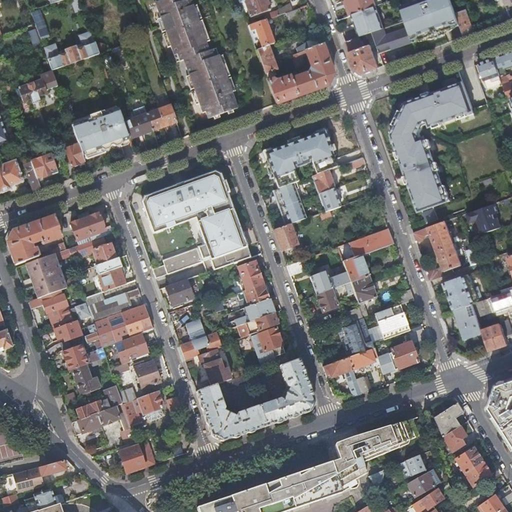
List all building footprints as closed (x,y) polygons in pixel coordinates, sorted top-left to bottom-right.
[(76,13),(83,10),(78,0),(71,0),(76,13)] [(180,62),(186,59),(189,67),(186,68),(203,113),(205,112),(208,119),(226,113),(235,109),(232,102),(236,101),(219,56),(216,57),(213,50),(207,52),(204,45),(207,43),(198,19),(191,0),(163,0),(158,2),(161,9),(158,10),(175,56),(177,55),(180,62)] [(271,11),(266,0),(248,0),(244,2),(250,18),(271,11)] [(346,0),(344,1),(350,17),(353,16),(346,0)] [(346,0),(353,16),(353,15),(376,6),(374,0),(346,0)] [(456,13),(451,0),(431,0),(427,2),(426,0),(420,0),(401,7),(406,21),(411,35),(413,40),(413,42),(430,36),(430,35),(443,30),(444,31),(460,25),(456,13)] [(278,10),(280,15),(284,14),(292,11),(289,4),(278,10)] [(377,7),(376,6),(353,15),(353,16),(377,7)] [(385,28),(377,7),(353,16),(361,36),(367,34),(373,32),(385,28)] [(302,19),(298,9),(292,11),(284,14),(288,24),(302,19)] [(464,10),(456,13),(460,25),(464,37),(475,33),(466,9),(464,10)] [(265,21),(266,21),(280,15),(278,10),(263,16),(265,21)] [(31,14),(40,40),(44,39),(43,36),(47,34),(39,11),(31,14)] [(246,22),(248,27),(257,24),(254,19),(246,22)] [(262,49),(268,46),(274,44),(266,21),(265,21),(257,24),(248,27),(252,37),(257,35),(260,44),(262,49)] [(385,28),(373,32),(376,41),(376,43),(380,53),(391,49),(387,39),(392,37),(391,35),(405,31),(409,44),(413,42),(413,40),(411,35),(406,21),(385,28)] [(134,41),(146,37),(142,29),(130,33),(133,42),(134,41)] [(373,32),(367,34),(370,43),(376,41),(373,32)] [(84,48),(94,45),(92,38),(89,37),(82,40),(80,42),(82,48),(84,47),(84,48)] [(360,37),(345,42),(355,67),(366,73),(379,68),(371,45),(364,48),(360,37)] [(309,50),(322,45),(320,38),(307,43),(309,50)] [(98,54),(107,51),(105,45),(104,45),(98,44),(95,45),(98,54)] [(46,48),(51,62),(60,59),(59,56),(58,53),(57,53),(54,45),(46,48)] [(51,71),(98,54),(95,45),(94,45),(84,48),(84,47),(82,48),(77,50),(76,47),(64,51),(65,54),(59,56),(60,59),(51,62),(48,63),(51,71)] [(268,82),(276,105),(328,87),(333,76),(322,45),(309,50),(291,56),(295,66),(295,69),(303,66),(302,64),(304,63),(302,57),(306,56),(311,69),(308,73),(291,80),(290,77),(276,82),(272,81),(268,82)] [(257,51),(265,75),(277,70),(268,46),(262,49),(257,51)] [(511,51),(493,58),(497,69),(503,67),(504,69),(511,66),(511,51)] [(493,58),(478,64),(487,90),(502,84),(500,78),(499,76),(497,69),(493,58)] [(44,74),(50,71),(47,61),(40,64),(44,74)] [(45,92),(57,88),(51,71),(50,71),(44,74),(39,76),(41,81),(18,90),(23,103),(46,95),(45,92)] [(502,84),(508,100),(511,99),(511,98),(511,77),(510,76),(507,77),(507,76),(503,77),(500,78),(502,84)] [(474,111),(473,108),(463,82),(407,102),(403,112),(400,111),(394,124),(396,125),(392,135),(419,212),(449,202),(426,137),(420,139),(418,133),(422,124),(428,122),(430,127),(474,111)] [(165,128),(176,124),(169,102),(157,106),(158,110),(165,128)] [(489,107),(488,103),(473,108),(474,111),(474,113),(490,108),(489,107)] [(142,139),(154,134),(153,132),(146,114),(144,107),(132,111),(132,112),(135,118),(141,136),(142,139)] [(120,144),(129,140),(123,123),(118,110),(71,127),(72,128),(74,136),(82,157),(102,150),(108,153),(111,147),(114,146),(115,144),(120,142),(120,144)] [(153,132),(165,128),(158,110),(146,114),(153,132)] [(123,123),(129,140),(141,136),(135,118),(132,112),(128,114),(130,120),(123,123)] [(330,171),(337,168),(324,133),(265,155),(278,190),(293,184),(299,182),(294,169),(311,162),(316,176),(328,172),(330,171)] [(78,165),(84,163),(82,157),(74,136),(61,141),(70,169),(79,166),(78,165)] [(50,177),(57,174),(49,151),(42,154),(43,158),(30,162),(31,163),(37,180),(42,178),(42,180),(50,177)] [(363,159),(352,163),(354,169),(365,165),(363,159)] [(15,161),(0,166),(0,194),(10,191),(9,188),(23,183),(15,161)] [(33,193),(41,190),(37,180),(31,163),(23,166),(33,193)] [(312,177),(319,195),(334,189),(328,172),(316,176),(312,177)] [(203,262),(207,274),(211,272),(250,259),(244,240),(247,239),(244,232),(241,234),(221,176),(214,173),(146,198),(142,204),(153,234),(175,226),(196,219),(197,223),(205,246),(163,261),(165,266),(153,270),(156,279),(203,262)] [(300,202),(293,184),(278,190),(273,192),(275,197),(272,198),(273,203),(277,202),(279,209),(300,202)] [(334,189),(319,195),(323,207),(328,205),(330,211),(340,207),(334,189)] [(300,202),(279,209),(281,214),(278,216),(280,220),(283,219),(286,227),(293,225),(306,220),(300,202)] [(495,204),(488,207),(490,211),(481,214),(479,210),(467,214),(471,223),(477,220),(483,234),(501,228),(498,218),(495,219),(494,215),(496,214),(499,213),(495,204)] [(330,211),(320,215),(322,220),(331,216),(330,211)] [(105,232),(104,229),(99,214),(89,218),(85,219),(91,237),(105,232)] [(62,239),(55,217),(12,233),(7,244),(15,267),(39,258),(39,260),(53,255),(54,255),(52,250),(38,255),(35,249),(33,250),(31,246),(38,243),(39,247),(58,240),(62,239)] [(81,240),(91,237),(85,219),(79,222),(70,225),(77,242),(81,240)] [(414,234),(417,243),(424,240),(426,237),(432,235),(446,272),(462,266),(446,222),(414,234)] [(286,227),(274,231),(281,252),(297,246),(292,231),(295,230),(293,225),(286,227)] [(102,238),(116,233),(113,226),(104,229),(105,232),(91,237),(93,241),(102,238)] [(344,258),(341,259),(344,267),(346,272),(350,284),(369,277),(361,256),(394,245),(388,229),(346,245),(349,255),(345,256),(347,261),(345,262),(344,258)] [(106,247),(102,238),(93,241),(83,245),(77,247),(80,255),(81,258),(94,254),(95,260),(94,260),(95,265),(97,264),(98,267),(116,261),(114,254),(110,245),(106,247)] [(80,255),(77,247),(69,250),(72,258),(80,255)] [(467,251),(473,266),(477,264),(472,249),(467,251)] [(53,255),(39,260),(25,266),(37,300),(65,290),(53,255)] [(122,269),(118,260),(116,261),(98,267),(95,268),(100,282),(98,283),(102,293),(125,285),(124,283),(125,282),(123,277),(122,277),(122,276),(119,269),(122,269)] [(299,262),(287,267),(290,276),(302,272),(299,262)] [(238,280),(242,293),(264,286),(258,270),(255,263),(238,269),(240,277),(239,277),(238,280)] [(428,273),(431,281),(443,276),(441,271),(438,272),(435,270),(428,273)] [(310,277),(317,296),(334,289),(330,278),(327,271),(320,274),(310,277)] [(330,278),(334,289),(350,284),(346,272),(340,274),(330,278)] [(469,275),(445,284),(448,292),(448,293),(453,307),(453,306),(455,311),(473,305),(479,303),(469,275)] [(377,298),(369,277),(350,284),(354,294),(359,308),(363,319),(367,317),(362,303),(377,298)] [(187,281),(165,288),(172,307),(193,299),(187,281)] [(334,289),(317,296),(323,314),(338,308),(337,307),(338,306),(338,305),(337,306),(335,301),(338,299),(354,294),(350,284),(334,289)] [(47,314),(54,331),(73,324),(63,297),(69,295),(70,297),(82,292),(79,285),(65,290),(37,300),(28,303),(31,310),(43,306),(46,314),(47,314)] [(245,299),(249,308),(269,301),(264,286),(242,293),(238,295),(240,301),(245,299)] [(414,300),(410,290),(395,296),(398,306),(400,305),(414,300)] [(511,294),(511,292),(492,298),(497,312),(500,323),(506,339),(511,336),(511,331),(508,320),(504,321),(501,311),(511,307),(511,294)] [(93,324),(100,322),(133,310),(127,293),(105,301),(102,293),(84,300),(93,324)] [(479,303),(473,305),(477,316),(478,319),(497,312),(492,298),(479,303)] [(246,317),(238,320),(240,326),(274,314),(272,308),(273,308),(274,307),(272,302),(271,301),(270,301),(269,301),(249,308),(244,310),(246,317)] [(398,306),(374,315),(378,326),(383,341),(409,331),(400,305),(398,306)] [(115,344),(122,342),(141,335),(153,331),(144,306),(133,310),(100,322),(109,346),(115,344)] [(344,314),(347,324),(356,321),(363,319),(359,308),(344,314)] [(240,326),(237,327),(241,339),(278,325),(274,314),(240,326)] [(478,336),(483,334),(482,329),(478,319),(477,316),(458,322),(464,341),(473,338),(474,340),(479,339),(478,336)] [(180,347),(185,361),(198,356),(199,356),(197,350),(206,347),(208,353),(216,350),(222,348),(217,334),(206,338),(200,320),(186,325),(190,338),(195,336),(197,341),(192,343),(180,347)] [(91,336),(84,338),(87,345),(94,343),(97,352),(87,356),(90,364),(105,358),(102,349),(109,346),(100,322),(93,324),(94,326),(97,334),(91,336)] [(73,324),(54,331),(57,341),(68,338),(69,342),(81,337),(76,323),(73,324)] [(483,334),(489,352),(508,345),(506,339),(500,323),(482,329),(483,334)] [(383,341),(378,326),(367,330),(371,342),(372,345),(383,341)] [(273,357),(285,353),(276,329),(258,335),(264,353),(270,350),(273,357)] [(343,334),(352,357),(374,350),(372,345),(371,342),(364,345),(358,329),(347,333),(343,334)] [(0,347),(1,347),(3,351),(12,348),(6,330),(0,332),(0,347)] [(122,366),(128,364),(130,363),(129,361),(147,354),(141,335),(122,342),(125,352),(118,354),(122,366)] [(122,342),(115,344),(118,354),(125,352),(122,342)] [(398,370),(418,363),(410,342),(390,350),(398,370)] [(71,371),(85,366),(88,365),(83,353),(86,352),(84,347),(81,348),(81,347),(62,354),(69,372),(71,371)] [(199,356),(198,356),(201,365),(204,367),(212,387),(216,386),(226,382),(231,381),(227,369),(223,370),(216,350),(208,353),(199,356)] [(352,357),(349,359),(353,370),(373,363),(374,368),(380,366),(379,364),(377,359),(374,350),(352,357)] [(105,358),(90,364),(92,368),(107,363),(105,358)] [(349,359),(323,368),(327,377),(331,375),(332,378),(353,370),(349,359)] [(259,408),(266,427),(309,412),(314,401),(300,360),(280,367),(287,387),(290,389),(284,402),(281,400),(259,408)] [(142,390),(144,389),(152,386),(160,383),(153,363),(145,365),(144,362),(134,366),(142,390)] [(379,364),(380,366),(383,376),(390,373),(386,362),(379,364)] [(110,370),(112,377),(130,370),(128,364),(122,366),(110,370)] [(81,399),(91,396),(90,393),(91,393),(100,390),(96,378),(91,380),(88,373),(90,373),(88,367),(86,368),(85,366),(71,371),(81,399)] [(273,378),(270,371),(249,378),(251,385),(273,378)] [(248,375),(231,381),(226,382),(229,390),(246,384),(248,387),(252,386),(251,385),(249,378),(248,375)] [(356,381),(361,395),(372,392),(367,377),(356,381)] [(511,379),(498,384),(489,409),(511,444),(511,408),(511,409),(511,408),(511,404),(511,379)] [(350,383),(355,397),(361,395),(356,381),(350,383)] [(144,389),(147,397),(154,394),(152,386),(144,389)] [(212,387),(197,393),(212,436),(223,442),(266,427),(259,408),(237,415),(236,418),(223,412),(225,409),(216,386),(212,387)] [(76,411),(79,421),(97,415),(116,408),(122,405),(118,394),(116,387),(103,391),(107,401),(100,403),(76,411)] [(287,387),(281,400),(284,402),(290,389),(287,387)] [(118,394),(122,405),(132,402),(137,400),(133,389),(118,394)] [(147,397),(137,400),(143,416),(146,415),(162,409),(163,408),(158,393),(154,394),(147,397)] [(62,398),(65,405),(76,401),(73,394),(62,398)] [(137,400),(132,402),(138,418),(139,418),(143,416),(137,400)] [(132,402),(122,405),(130,428),(141,424),(139,418),(138,418),(132,402)] [(433,418),(442,438),(460,427),(455,419),(463,414),(456,403),(433,418)] [(122,405),(116,408),(120,420),(124,432),(131,429),(130,428),(122,405)] [(116,408),(97,415),(101,427),(120,420),(116,408)] [(162,409),(146,415),(148,420),(152,422),(162,418),(164,415),(162,409)] [(236,418),(237,415),(225,409),(223,412),(236,418)] [(79,421),(71,424),(76,436),(89,432),(101,427),(97,415),(79,421)] [(409,421),(408,420),(334,446),(339,460),(197,507),(198,511),(284,511),(342,493),(340,488),(363,470),(359,456),(414,437),(409,421)] [(101,427),(89,432),(90,436),(103,432),(101,427)] [(460,427),(442,438),(452,453),(464,445),(461,440),(466,437),(460,427)] [(121,434),(125,446),(136,443),(131,429),(124,432),(122,432),(121,434)] [(125,446),(117,449),(119,453),(137,447),(136,443),(125,446)] [(138,448),(145,468),(155,465),(147,444),(138,448)] [(119,453),(126,475),(145,468),(138,448),(137,447),(119,453)] [(464,473),(482,462),(473,448),(455,460),(464,473)] [(425,470),(419,456),(398,464),(404,480),(425,470)] [(450,458),(446,461),(446,462),(450,472),(456,468),(450,458)] [(51,464),(12,475),(17,494),(43,486),(41,477),(66,471),(63,461),(51,464)] [(490,474),(482,462),(464,473),(472,487),(490,475),(493,480),(501,474),(498,469),(490,474)] [(433,469),(417,478),(425,492),(441,483),(433,469)] [(382,481),(384,471),(369,477),(374,484),(382,481)] [(425,492),(417,478),(406,484),(414,498),(425,492)] [(18,511),(17,511),(35,511),(36,511),(35,511),(36,511),(59,505),(58,500),(55,501),(51,489),(34,495),(35,498),(25,501),(28,508),(18,511)] [(437,489),(411,506),(415,511),(426,511),(444,499),(437,489)] [(511,492),(502,499),(507,506),(511,502),(511,492)] [(17,502),(15,494),(2,498),(4,506),(17,502)] [(497,511),(503,508),(494,495),(479,506),(480,507),(478,509),(480,511),(482,510),(483,511),(497,511)] [(373,503),(357,511),(374,511),(377,510),(373,503)]
